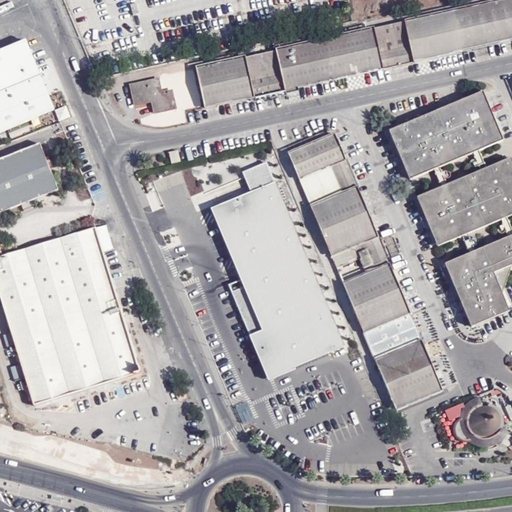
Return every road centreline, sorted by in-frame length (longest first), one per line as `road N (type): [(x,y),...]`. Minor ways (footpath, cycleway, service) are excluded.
road 1 (residential): [(511,62),(103,149)]
road 2 (residential): [(103,149),(208,398)]
road 3 (secondary): [(511,486),(382,497),(289,486)]
road 4 (secondary): [(204,486),(169,489),(0,454)]
road 5 (residential): [(41,0),(103,149)]
road 6 (secondary): [(0,467),(150,511)]
